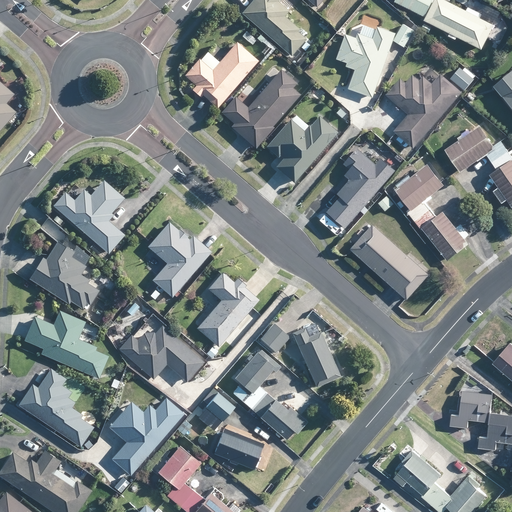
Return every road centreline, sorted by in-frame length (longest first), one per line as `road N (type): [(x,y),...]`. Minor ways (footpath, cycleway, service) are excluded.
road 1 (residential): [(129,107),(419,363)]
road 2 (residential): [(419,363),(299,511)]
road 3 (residential): [(511,272),(419,363)]
road 4 (residential): [(0,209),(78,109)]
